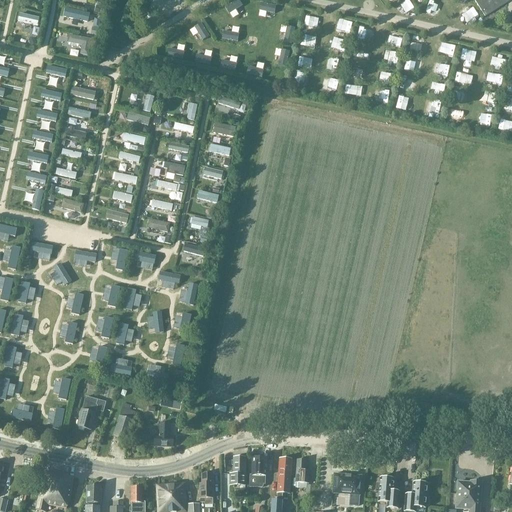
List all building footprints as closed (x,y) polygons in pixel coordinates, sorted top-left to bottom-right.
[(227,0),(231,8),(240,4),(238,0),(227,0)] [(268,0),(268,8),(278,10),(279,0),(268,0)] [(473,0),(484,17),(508,1),(508,0),(473,0)] [(294,4),(292,13),(302,16),(304,7),(294,4)] [(69,5),(69,12),(86,13),(86,6),(69,5)] [(26,25),(32,26),(34,19),(41,21),(43,13),(23,8),(21,16),(28,18),(26,25)] [(319,23),(320,13),(310,12),(309,22),(319,23)] [(342,14),(339,24),(353,28),(356,18),(342,14)] [(289,21),(287,32),(297,34),(299,24),(289,21)] [(361,21),(361,31),(371,31),(371,21),(361,21)] [(396,28),(394,37),(406,39),(408,30),(396,28)] [(304,40),(318,41),(319,31),(306,29),(304,40)] [(93,49),(95,32),(72,30),(71,38),(84,39),(83,48),(93,49)] [(349,46),(350,34),(337,32),(335,44),(349,46)] [(413,33),(413,43),(422,44),(423,34),(413,33)] [(458,50),(459,36),(448,35),(447,49),(458,50)] [(358,49),(366,50),(367,41),(359,40),(358,49)] [(180,42),(178,52),(188,53),(190,44),(180,42)] [(283,43),(282,57),(293,57),(293,44),(283,43)] [(465,45),(465,55),(474,54),(474,45),(465,45)] [(389,53),(403,55),(404,48),(390,46),(389,53)] [(500,60),(509,62),(511,50),(502,48),(500,60)] [(408,61),(418,62),(420,52),(409,50),(408,61)] [(310,61),(310,52),(300,51),(300,60),(310,61)] [(219,52),(218,61),(228,62),(229,53),(219,52)] [(454,70),(456,56),(445,54),(443,69),(454,70)] [(344,65),(346,58),(337,55),(334,62),(344,65)] [(246,66),(248,57),(241,56),(239,64),(246,66)] [(266,71),(267,61),(256,60),(256,70),(266,71)] [(280,62),(278,72),(289,73),(290,64),(280,62)] [(470,75),(472,65),(461,63),(458,72),(470,75)] [(387,75),(394,77),(397,66),(389,64),(387,75)] [(0,66),(0,73),(13,77),(15,70),(0,66)] [(305,79),(308,68),(297,66),(295,77),(305,79)] [(54,70),(54,77),(70,78),(71,71),(54,70)] [(342,85),(343,71),(331,70),(330,83),(342,85)] [(495,70),(494,79),(505,81),(507,72),(495,70)] [(407,74),(406,83),(418,83),(418,74),(407,74)] [(447,89),(450,78),(442,75),(438,87),(447,89)] [(359,91),(361,81),(352,79),(350,88),(359,91)] [(75,81),(73,90),(97,95),(99,86),(75,81)] [(382,97),(393,97),(393,84),(382,83),(382,97)] [(455,93),(465,94),(467,84),(457,83),(455,93)] [(46,84),(44,93),(62,96),(64,88),(46,84)] [(0,93),(8,96),(10,90),(0,87),(0,93)] [(490,98),(500,101),(502,90),(492,87),(490,98)] [(155,107),(158,90),(150,89),(147,105),(155,107)] [(401,89),(399,101),(409,103),(411,91),(401,89)] [(243,104),(244,98),(224,93),(222,99),(243,104)] [(199,114),(201,98),(193,97),(191,113),(199,114)] [(461,115),(463,104),(452,102),(451,113),(461,115)] [(41,106),(41,114),(59,115),(60,107),(41,106)] [(485,119),(495,121),(498,108),(487,106),(485,119)] [(152,121),(154,112),(132,107),(130,116),(152,121)] [(511,114),(504,112),(501,122),(511,125),(511,120),(511,114)] [(237,116),(220,113),(217,127),(234,130),(237,116)] [(83,115),(81,123),(89,125),(91,117),(83,115)] [(198,126),(199,119),(178,117),(177,124),(198,126)] [(36,135),(55,136),(56,128),(37,127),(36,135)] [(190,127),(189,135),(196,136),(197,129),(190,127)] [(149,138),(149,130),(127,129),(127,137),(149,138)] [(83,144),(85,138),(77,135),(75,142),(83,144)] [(174,138),(173,146),(191,147),(191,139),(174,138)] [(215,138),(213,146),(233,149),(235,141),(215,138)] [(64,151),(84,154),(85,147),(65,144),(64,151)] [(122,153),(142,159),(145,151),(124,145),(122,153)] [(31,147),(31,154),(51,156),(52,148),(31,147)] [(187,169),(189,160),(168,155),(166,164),(187,169)] [(42,166),(48,167),(50,160),(44,159),(42,166)] [(209,161),(208,169),(228,173),(229,166),(209,161)] [(61,162),(59,170),(78,175),(80,167),(61,162)] [(119,166),(117,174),(140,180),(141,172),(119,166)] [(49,178),(49,169),(30,169),(30,178),(49,178)] [(162,173),(160,181),(180,186),(182,179),(162,173)] [(59,181),(57,188),(75,193),(76,186),(59,181)] [(45,205),(46,185),(38,184),(36,204),(45,205)] [(221,198),(223,190),(204,184),(201,192),(221,198)] [(118,185),(116,194),(135,199),(137,190),(118,185)] [(65,201),(84,207),(87,199),(67,193),(65,201)] [(156,195),(155,203),(175,205),(176,197),(156,195)] [(112,205),(110,215),(131,218),(132,207),(112,205)] [(209,222),(211,213),(197,210),(195,219),(209,222)] [(151,222),(174,228),(176,218),(153,213),(151,222)] [(26,234),(27,223),(16,222),(15,233),(26,234)] [(57,228),(55,235),(72,240),(74,233),(57,228)] [(188,240),(186,248),(207,251),(208,243),(188,240)] [(134,253),(134,264),(143,265),(144,253),(134,253)] [(60,280),(63,264),(55,262),(52,258),(41,256),(37,259),(28,257),(25,272),(60,280)] [(5,276),(13,278),(15,265),(7,264),(5,276)] [(116,264),(112,277),(123,280),(127,267),(116,264)] [(190,279),(193,270),(182,267),(179,276),(190,279)] [(133,283),(142,283),(143,273),(134,273),(133,283)] [(20,288),(33,291),(36,277),(23,275),(20,288)] [(71,290),(87,295),(89,287),(74,282),(71,290)] [(109,290),(108,303),(120,303),(121,291),(109,290)] [(129,292),(128,301),(139,302),(140,293),(129,292)] [(19,301),(18,309),(34,312),(35,304),(19,301)] [(73,305),(70,315),(81,318),(83,307),(73,305)] [(127,316),(138,317),(139,308),(127,307),(127,316)] [(114,321),(116,315),(101,311),(100,318),(114,321)] [(26,320),(16,319),(15,328),(25,330),(26,320)] [(180,321),(177,331),(187,333),(190,323),(180,321)] [(134,335),(135,326),(124,324),(122,333),(134,335)] [(64,330),(64,343),(75,344),(76,331),(64,330)] [(23,345),(23,336),(11,336),(11,344),(23,345)] [(100,336),(98,347),(110,349),(112,338),(100,336)] [(183,352),(186,340),(176,337),(173,349),(183,352)] [(117,345),(115,357),(126,359),(128,347),(117,345)] [(7,359),(19,361),(21,350),(9,347),(7,359)] [(68,366),(72,352),(62,349),(58,363),(68,366)] [(79,353),(79,364),(87,365),(88,353),(79,353)] [(175,357),(172,370),(183,373),(186,359),(175,357)] [(6,367),(4,379),(15,381),(17,368),(6,367)] [(56,392),(67,394),(70,383),(58,381),(56,392)] [(0,400),(12,402),(14,392),(0,390),(0,389),(0,400)] [(102,412),(105,404),(105,402),(85,397),(81,412),(77,427),(90,431),(96,410),(102,412)] [(54,401),(51,414),(62,417),(65,404),(54,401)] [(119,416),(113,436),(118,437),(118,439),(123,441),(124,439),(126,440),(130,426),(137,428),(142,411),(135,409),(131,420),(119,416)] [(172,447),(172,437),(169,437),(169,426),(158,425),(158,436),(154,436),(153,447),(172,447)] [(260,457),(253,457),(253,459),(252,459),(251,476),(249,476),(248,488),(261,489),(262,485),(264,485),(264,478),(265,478),(266,459),(260,459),(260,457)] [(245,458),(232,458),(232,459),(233,459),(232,461),(231,461),(231,465),(232,465),(232,474),(229,474),(228,482),(244,482),(245,459),(245,458)] [(271,501),(269,511),(281,511),(282,494),(289,494),(291,460),(280,459),(277,494),(277,501),(271,501)] [(296,461),(294,483),(308,485),(309,472),(305,472),(306,462),(296,461)] [(73,477),(43,471),(34,510),(43,511),(45,504),(65,508),(66,500),(68,501),(73,477)] [(211,506),(211,499),(210,475),(201,475),(201,483),(199,484),(199,503),(204,503),(204,506),(211,506)] [(361,477),(333,475),(332,494),(350,495),(349,506),(357,507),(358,496),(359,496),(361,477)] [(376,484),(376,491),(378,491),(377,501),(386,502),(385,508),(398,509),(399,497),(399,493),(398,493),(392,492),(393,480),(392,480),(391,478),(386,478),(385,479),(379,479),(379,484),(376,484)] [(459,483),(458,510),(472,510),(471,511),(481,511),(483,483),(472,482),(472,484),(459,483)] [(404,499),(403,511),(414,511),(415,508),(424,508),(425,506),(427,506),(428,499),(425,499),(426,484),(423,484),(422,483),(417,483),(416,484),(413,483),(412,496),(405,495),(405,496),(404,499)] [(157,511),(182,511),(185,511),(183,485),(156,487),(157,511)] [(313,496),(314,486),(306,486),(306,496),(313,496)] [(84,511),(99,511),(100,507),(99,507),(99,504),(100,504),(101,488),(87,487),(86,504),(86,507),(85,507),(84,511)] [(144,511),(144,503),(142,503),(142,489),(131,489),(130,503),(130,511),(144,511)] [(122,511),(123,502),(113,502),(113,508),(110,508),(109,511),(122,511)]
